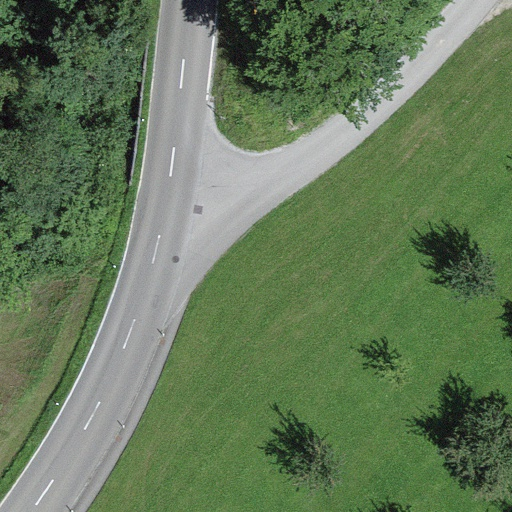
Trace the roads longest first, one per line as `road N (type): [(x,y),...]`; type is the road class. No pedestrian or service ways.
road 1 (unclassified): [(169,191),(252,190),(348,133),(473,0)]
road 2 (tertiary): [(169,191),(128,340),(94,414),(30,511)]
road 3 (tertiary): [(193,0),(169,191)]
